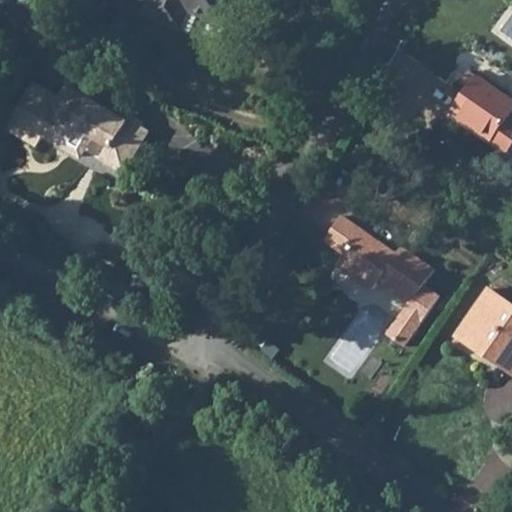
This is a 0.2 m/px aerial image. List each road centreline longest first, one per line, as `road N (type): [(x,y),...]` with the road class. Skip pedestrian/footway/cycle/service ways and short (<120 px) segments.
road 1 (residential): [(391,0),(207,349)]
road 2 (unclassified): [(207,349),(283,392),(436,511)]
